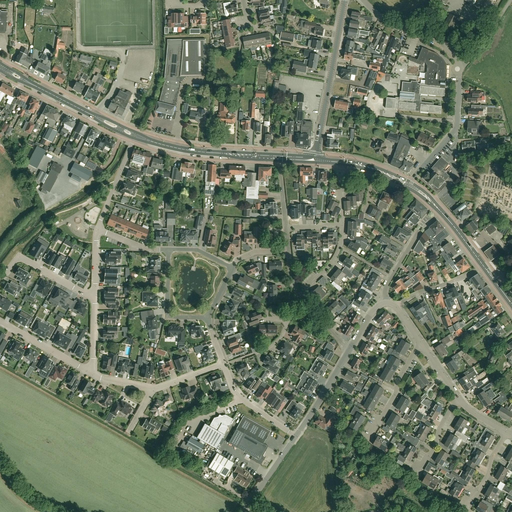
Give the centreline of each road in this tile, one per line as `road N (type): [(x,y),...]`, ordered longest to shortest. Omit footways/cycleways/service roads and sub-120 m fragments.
road 1 (primary): [(314,159),(187,150),(135,135)]
road 2 (secondary): [(314,159),(344,0)]
road 3 (primary): [(135,135),(3,69)]
road 4 (track): [(157,0),(155,77),(130,126)]
road 5 (residential): [(459,68),(444,46),(396,26),(362,0)]
